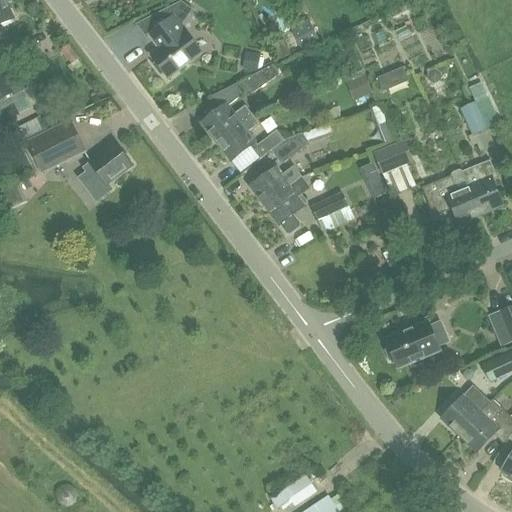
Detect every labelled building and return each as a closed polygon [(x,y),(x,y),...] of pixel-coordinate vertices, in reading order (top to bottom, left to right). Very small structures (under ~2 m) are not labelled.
[(0,0),(0,24),(12,19),(2,0),(0,0)] [(174,11),(146,31),(160,50),(151,56),(156,62),(152,65),(161,75),(164,73),(169,78),(201,53),(174,11)] [(309,20),(291,28),(301,50),(319,41),(309,20)] [(406,24),(394,30),(399,38),(410,32),(406,24)] [(381,26),(373,31),(378,42),(387,38),(381,26)] [(280,60),(291,55),(284,40),(273,45),(280,60)] [(79,59),(68,46),(60,52),(71,65),(79,59)] [(260,55),(245,52),(243,69),(257,72),(260,55)] [(354,54),(341,61),(347,72),(360,66),(354,54)] [(220,108),(201,122),(216,142),(240,123),(253,117),(238,98),(248,91),(251,94),(281,75),(274,65),(210,97),(220,108)] [(402,65),(377,75),(383,88),(408,78),(402,65)] [(434,66),(427,69),(427,77),(433,82),(441,78),(441,71),(434,66)] [(0,99),(10,93),(13,92),(5,78),(6,78),(1,68),(0,67),(0,99)] [(372,93),(362,70),(343,78),(353,101),(372,93)] [(10,93),(0,99),(0,111),(6,121),(19,113),(14,104),(18,102),(14,96),(12,97),(10,93)] [(495,146),(476,103),(475,102),(459,109),(471,135),(467,136),(472,147),(476,145),(480,153),(495,146)] [(240,123),(216,142),(230,161),(248,147),(259,160),(270,151),(284,140),(276,130),(257,145),(255,142),(248,133),(258,124),(253,117),(240,123)] [(6,122),(11,131),(19,127),(14,118),(6,122)] [(19,127),(11,131),(19,147),(26,143),(25,142),(43,133),(37,119),(19,127)] [(25,142),(26,143),(41,174),(87,152),(70,119),(43,133),(25,142)] [(319,128),(323,139),(332,137),(328,125),(319,128)] [(284,140),(270,151),(280,165),(309,143),(302,134),(284,140)] [(373,154),(391,197),(416,186),(407,164),(413,162),(404,140),(373,154)] [(79,178),(96,201),(111,190),(106,183),(130,164),(128,161),(129,159),(125,153),(122,154),(115,144),(90,163),(83,168),(86,172),(79,178)] [(474,165),(462,170),(482,217),(504,207),(487,166),(492,164),(490,159),(474,165)] [(274,168),(250,186),(264,205),(298,180),(300,179),(291,166),(280,175),(278,172),(280,170),(277,166),(274,168)] [(462,170),(436,181),(437,182),(422,188),(433,216),(452,209),(454,213),(459,226),(482,217),(462,170)] [(298,180),(264,205),(279,225),(280,224),(287,233),(290,233),(298,227),(299,224),(292,215),(303,206),(298,198),(311,189),(302,178),(300,179),(298,180)] [(386,194),(383,188),(379,178),(365,185),(372,200),(386,194)] [(0,213),(27,201),(18,182),(0,190),(0,213)] [(355,220),(343,192),(311,206),(323,234),(355,220)] [(438,296),(432,299),(436,309),(442,306),(438,296)] [(511,340),(511,305),(488,316),(500,345),(511,340)] [(385,350),(390,361),(395,360),(398,368),(439,351),(427,322),(386,339),(389,347),(385,350)] [(511,350),(481,365),(480,366),(488,383),(511,371),(511,350)] [(442,419),(459,435),(492,400),(491,400),(489,402),(472,387),(442,419)] [(492,400),(459,435),(477,451),(492,434),(502,444),(511,433),(511,414),(510,417),(492,400)] [(511,454),(502,471),(511,477),(511,454)] [(338,511),(328,496),(302,511),(338,511)]
